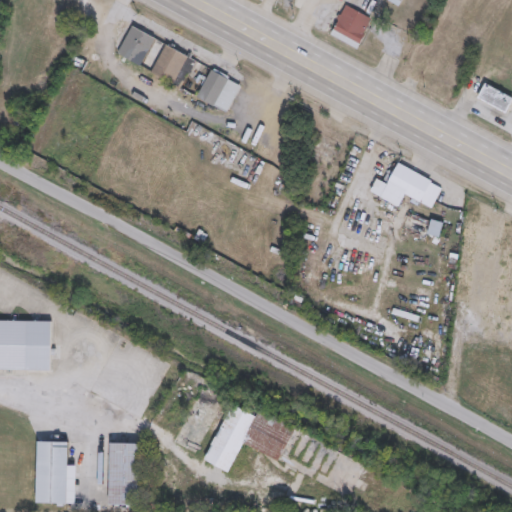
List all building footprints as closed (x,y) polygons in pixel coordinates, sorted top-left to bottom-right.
[(346,5),(370,19),(362,34),(364,35),(357,49),(330,33),(337,21),(336,20),(339,15),(340,16),(346,5)] [(143,67),(157,38),(132,25),(118,54),(143,67)] [(195,58),(164,44),(151,73),(182,87),(195,58)] [(198,99),(230,112),(242,82),(210,68),(198,99)] [(511,99),(504,112),(477,97),(484,84),(511,99)] [(400,205),(405,194),(433,207),(444,184),(398,163),(388,183),(377,178),(371,192),(400,205)] [(477,215),(465,214),(459,292),(471,292),(477,215)] [(440,237),(444,222),(432,219),(428,233),(440,237)] [(511,232),(503,232),(494,303),(509,305),(511,278),(511,232)] [(0,319),(0,369),(52,370),(52,320),(0,319)] [(205,460),(230,471),(243,443),(284,462),(289,451),(350,480),(360,459),(233,400),(205,460)] [(76,455),(68,455),(68,441),(37,441),(37,503),(75,503),(76,455)] [(110,442),(110,504),(141,504),(141,442),(110,442)]
